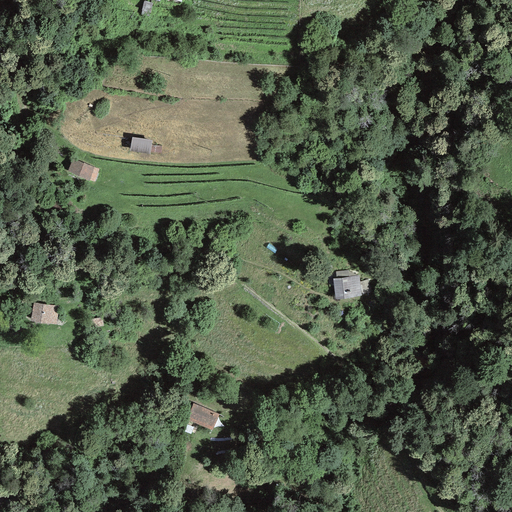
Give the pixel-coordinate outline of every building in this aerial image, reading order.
[(144,2),(141,14),(148,15),(151,3),(144,2)] [(150,141),(133,138),(131,150),(148,152),(150,141)] [(152,141),(151,148),(162,150),(163,143),(152,141)] [(96,170),(73,161),(69,170),(93,180),(96,170)] [(321,166),(314,165),(312,175),(320,177),(321,166)] [(357,276),(333,279),(336,297),(359,294),(357,276)] [(56,307),(34,304),(32,319),(54,322),(56,307)] [(216,414),(194,405),(188,419),(211,428),(216,414)] [(0,482),(0,502),(4,492),(11,494),(14,487),(0,482)]
